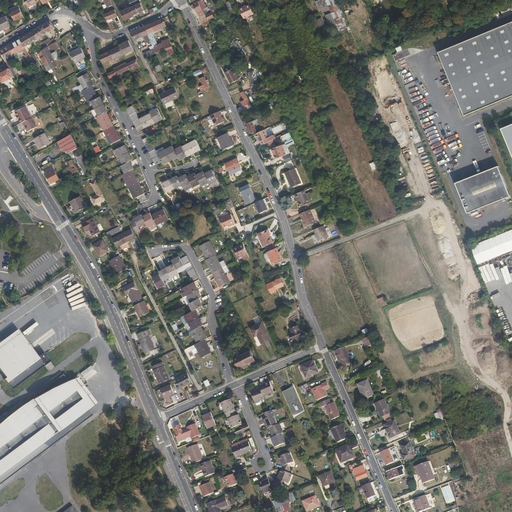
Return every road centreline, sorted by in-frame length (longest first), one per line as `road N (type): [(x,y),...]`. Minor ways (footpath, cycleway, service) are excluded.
road 1 (track): [(295,258),(440,206),(467,273),(468,353),(482,382),(498,388)]
road 2 (residential): [(0,120),(105,301),(156,419)]
road 3 (residential): [(182,0),(280,212)]
road 4 (residential): [(232,386),(210,316),(212,295),(186,247),(149,253)]
road 5 (residential): [(323,346),(393,511)]
road 6 (track): [(356,234),(356,208),(306,114),(340,100)]
road 7 (unknown): [(99,340),(104,402),(31,468)]
road 8 (residential): [(87,27),(151,171)]
road 9 (residential): [(280,212),(323,346)]
road 10 (track): [(430,205),(383,78)]
